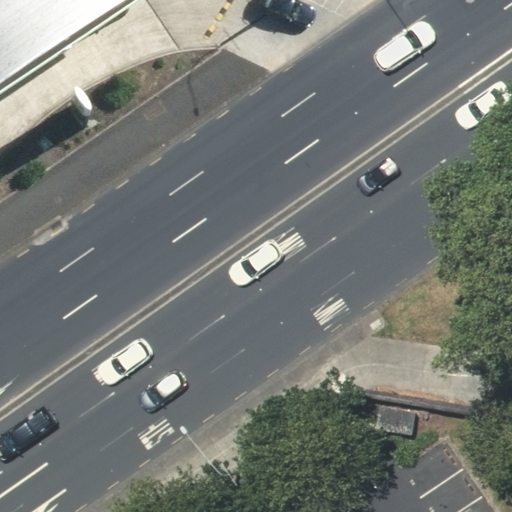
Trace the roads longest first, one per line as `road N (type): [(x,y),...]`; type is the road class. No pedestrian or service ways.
road 1 (primary): [(511,111),(0,469)]
road 2 (primary): [(0,337),(479,0)]
